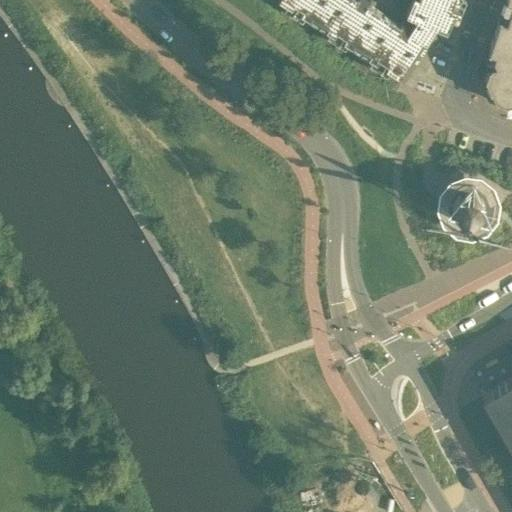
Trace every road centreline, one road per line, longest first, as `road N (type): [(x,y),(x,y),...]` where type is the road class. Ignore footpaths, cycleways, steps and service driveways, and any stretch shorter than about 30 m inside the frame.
road 1 (tertiary): [(340,194),(318,142),(212,67),(138,0)]
road 2 (tertiary): [(340,194),(335,303),(347,348),(372,393)]
road 3 (tertiary): [(405,361),(355,287),(340,194)]
road 4 (residential): [(511,135),(469,121),(454,97),(483,0)]
road 5 (tertiary): [(479,503),(405,361)]
road 6 (tertiary): [(372,393),(443,511)]
road 7 (tertiary): [(511,297),(405,361)]
